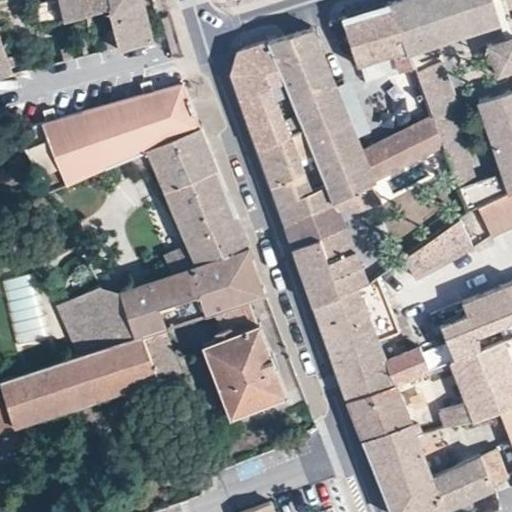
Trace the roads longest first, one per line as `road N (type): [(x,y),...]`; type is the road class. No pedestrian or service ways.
road 1 (tertiary): [(350,453),(203,41)]
road 2 (residential): [(25,96),(203,41)]
road 3 (residential): [(198,511),(350,453)]
road 4 (residential): [(203,41),(329,0)]
